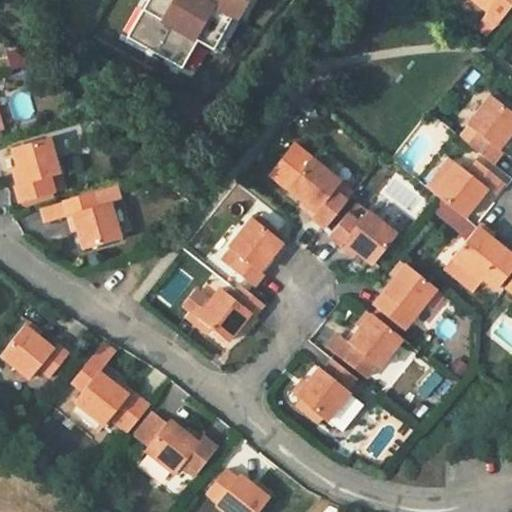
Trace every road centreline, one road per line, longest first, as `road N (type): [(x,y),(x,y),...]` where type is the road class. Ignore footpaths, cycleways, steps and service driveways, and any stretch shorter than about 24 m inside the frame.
road 1 (residential): [(232,406),(0,243)]
road 2 (residential): [(478,508),(400,509),(324,476),(232,406)]
road 3 (residential): [(294,280),(290,335),(232,406)]
